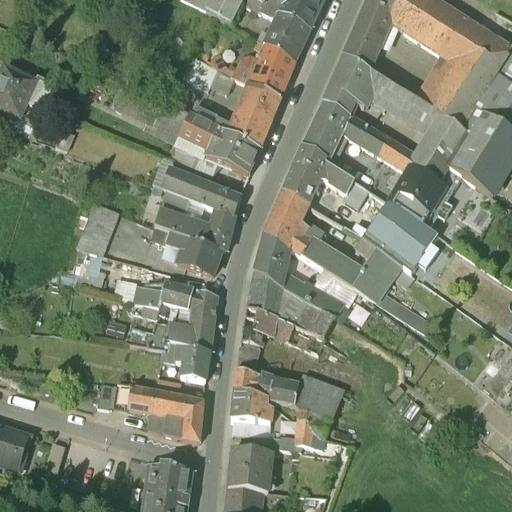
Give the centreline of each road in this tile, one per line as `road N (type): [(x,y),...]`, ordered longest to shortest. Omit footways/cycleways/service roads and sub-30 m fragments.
road 1 (residential): [(212,467),(233,286),(248,233),(350,0)]
road 2 (residential): [(0,403),(212,467)]
